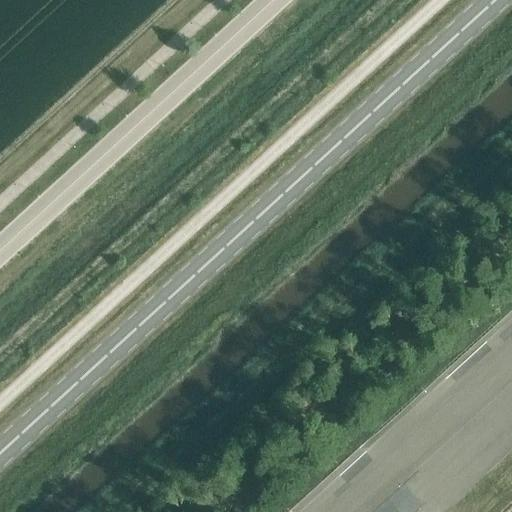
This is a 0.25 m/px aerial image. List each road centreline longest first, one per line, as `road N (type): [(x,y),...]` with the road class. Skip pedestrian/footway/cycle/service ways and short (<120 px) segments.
road 1 (secondary): [(0,452),(493,0)]
road 2 (unclassified): [(0,260),(281,0)]
